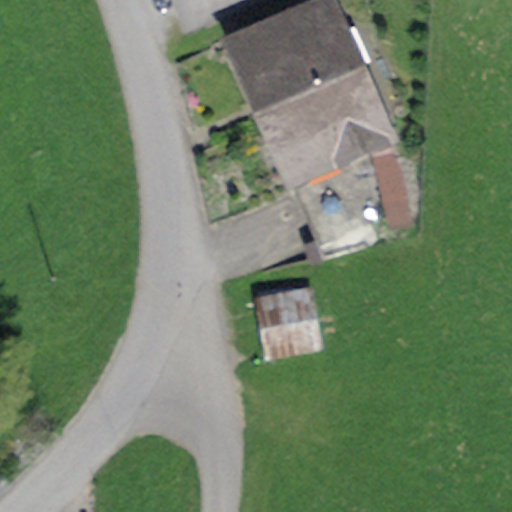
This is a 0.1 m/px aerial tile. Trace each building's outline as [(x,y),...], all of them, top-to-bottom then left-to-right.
[(216,2),(221,14),(251,0),(185,0),(192,13),(216,2)] [(265,85),(303,169),(377,140),(325,15),(290,29),(287,24),(235,45),(254,90),(265,85)] [(375,156),(394,230),(410,226),(391,151),(375,156)] [(301,191),(324,244),(383,219),(361,165),(301,191)] [(259,304),(268,353),(318,344),(309,295),(259,304)]
